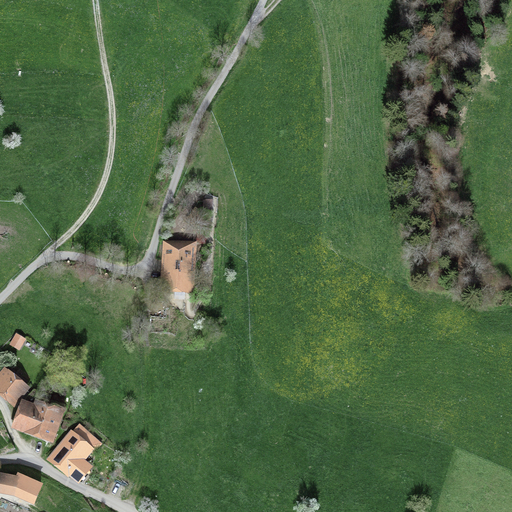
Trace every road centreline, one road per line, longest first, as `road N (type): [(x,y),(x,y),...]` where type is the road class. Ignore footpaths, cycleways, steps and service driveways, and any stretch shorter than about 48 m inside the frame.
road 1 (unclassified): [(0,299),(48,257),(142,268),(175,161),(263,0)]
road 2 (track): [(48,257),(89,208),(106,167),(110,114),(94,0)]
road 3 (track): [(120,510),(138,476),(142,443),(142,268)]
road 4 (unclassified): [(123,511),(23,458),(0,459)]
